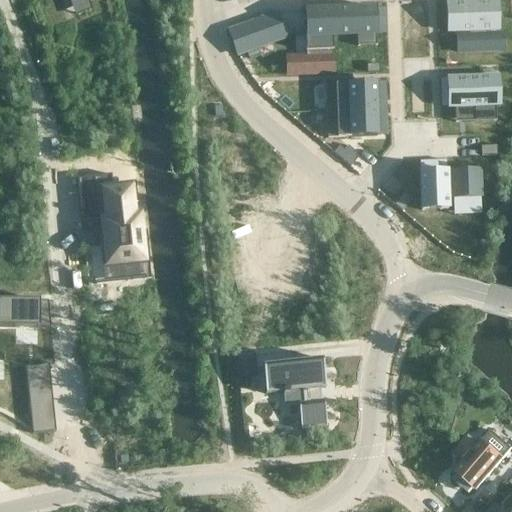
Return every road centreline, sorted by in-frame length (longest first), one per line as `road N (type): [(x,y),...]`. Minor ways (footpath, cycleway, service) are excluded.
road 1 (residential): [(0,0),(48,123),(78,495)]
road 2 (residential): [(416,287),(354,203),(242,106),(223,80),(205,25)]
road 3 (tertiary): [(416,287),(399,301),(384,345),(372,444),(355,478)]
road 4 (residential): [(89,495),(245,480),(280,511)]
